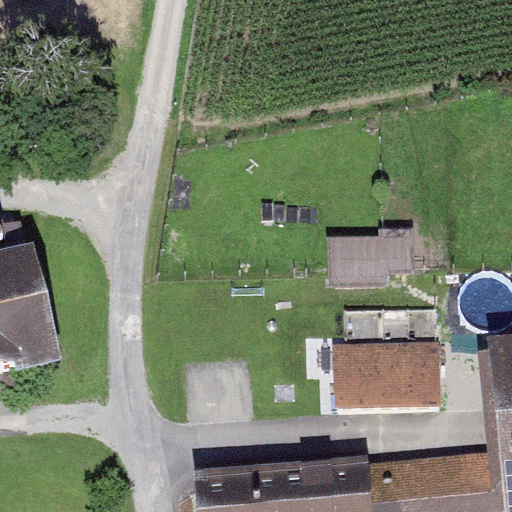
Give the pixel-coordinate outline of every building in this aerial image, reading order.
[(337,236),(337,282),(422,282),(422,236),(337,236)] [(38,258),(0,266),(0,382),(61,370),(38,258)] [(442,339),(333,349),(340,423),(448,413),(442,339)] [(511,511),(511,340),(489,343),(508,511),(511,511)] [(504,511),(500,457),(350,471),(353,511),(504,511)] [(353,511),(350,471),(200,484),(202,511),(353,511)]
